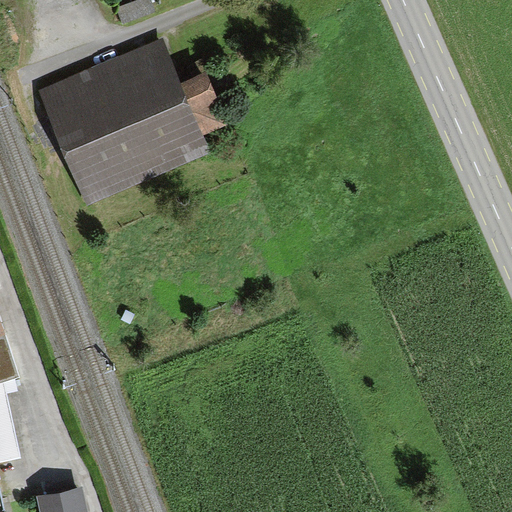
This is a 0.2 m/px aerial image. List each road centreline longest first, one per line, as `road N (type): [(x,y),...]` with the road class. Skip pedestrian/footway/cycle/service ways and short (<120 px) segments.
road 1 (unclassified): [(0,263),(98,511)]
road 2 (primary): [(405,0),(511,243)]
